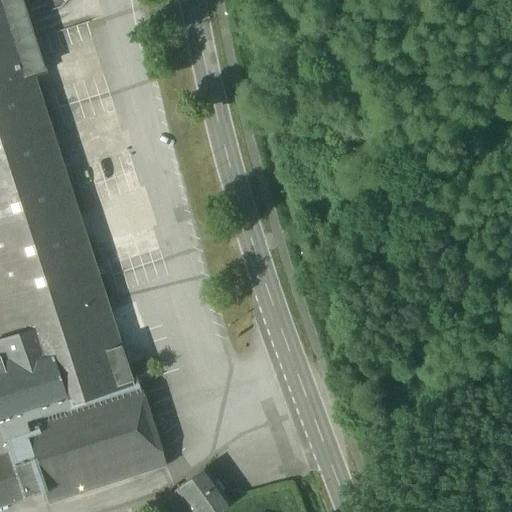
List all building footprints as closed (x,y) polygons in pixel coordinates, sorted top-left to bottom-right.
[(0,0),(0,362),(45,348),(66,409),(131,385),(33,76),(44,71),(21,0),(0,0)] [(0,429),(21,423),(66,409),(45,348),(0,362),(0,429)] [(143,382),(131,385),(66,409),(21,423),(43,493),(46,502),(162,466),(156,449),(142,404),(149,402),(143,382)] [(21,423),(0,429),(7,453),(0,454),(0,506),(43,493),(21,423)] [(204,469),(175,490),(176,492),(188,509),(190,511),(220,511),(230,505),(220,491),(223,490),(216,481),(214,483),(204,469)] [(183,511),(188,509),(176,492),(168,498),(174,507),(167,511),(183,511)]
